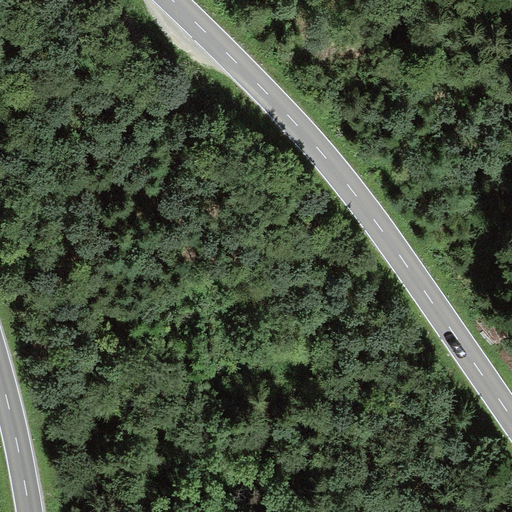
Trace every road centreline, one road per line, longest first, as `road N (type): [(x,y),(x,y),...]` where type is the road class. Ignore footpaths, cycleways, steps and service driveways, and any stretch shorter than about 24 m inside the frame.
road 1 (tertiary): [(511,419),(362,202),(167,0)]
road 2 (tertiary): [(0,385),(26,511)]
